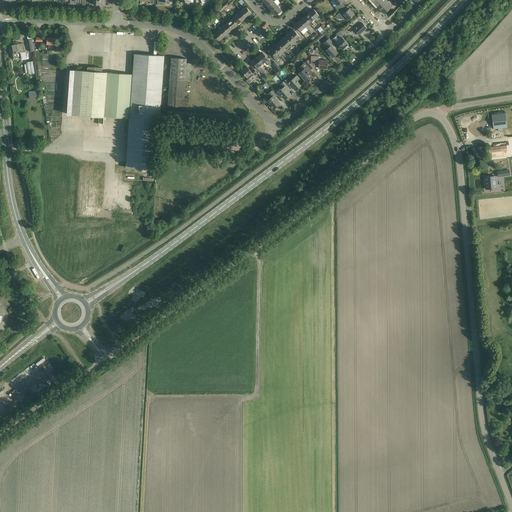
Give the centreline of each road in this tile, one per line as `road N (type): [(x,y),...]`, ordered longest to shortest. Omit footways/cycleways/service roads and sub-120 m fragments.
road 1 (secondary): [(85,303),(317,135),(465,0)]
road 2 (tertiary): [(105,359),(410,121),(436,114)]
road 3 (tertiary): [(511,507),(480,408),(458,159),(436,114)]
road 4 (residential): [(276,129),(192,37),(117,25)]
road 5 (secondary): [(24,239),(9,186),(0,93)]
road 6 (residential): [(276,129),(387,33)]
road 7 (unclassified): [(0,433),(105,359)]
